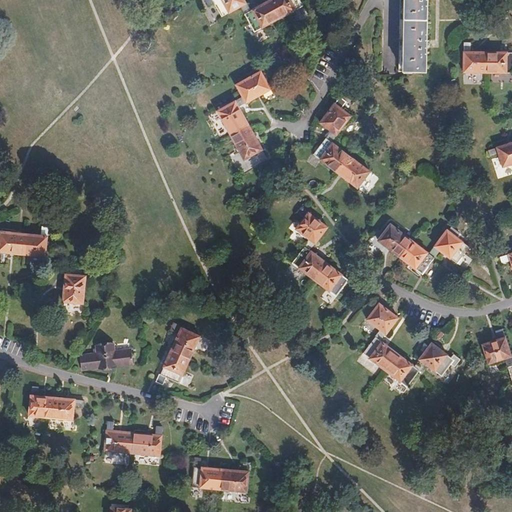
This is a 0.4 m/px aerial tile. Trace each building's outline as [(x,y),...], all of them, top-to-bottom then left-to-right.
[(239,7),(245,3),(242,0),(211,0),(213,4),(220,17),(239,7)] [(298,0),(271,0),(268,2),(277,18),(301,4),(298,0)] [(398,0),(397,71),(425,72),(425,47),(428,47),(428,40),(425,40),(426,0),(398,0)] [(277,18),(268,2),(249,12),(245,3),(239,7),(253,31),(277,18)] [(462,72),(488,73),(488,52),(469,52),(469,43),(462,43),(462,72)] [(511,52),(488,52),(488,73),(511,73),(511,52)] [(242,97),(245,103),(270,89),(260,72),(236,85),(242,97)] [(230,135),(248,125),(238,107),(245,103),(242,97),(216,111),(230,135)] [(318,123),(329,131),(334,135),(349,116),(338,108),(343,101),(338,97),(318,123)] [(261,150),(248,125),(230,135),(243,159),(256,152),(261,150)] [(334,135),(329,131),(312,154),(334,171),(347,155),(329,141),(334,135)] [(511,164),(511,142),(496,148),(498,154),(502,167),(511,164)] [(498,154),(496,148),(488,150),(489,156),(498,154)] [(265,157),(261,150),(256,152),(260,159),(265,157)] [(347,155),(334,171),(356,188),(369,172),(347,155)] [(297,213),(303,218),(307,213),(308,212),(302,207),(297,213)] [(307,213),(303,218),(294,229),(308,240),(313,244),(326,227),(307,213)] [(399,258),(412,242),(390,225),(377,241),(399,258)] [(40,235),(27,234),(25,255),(45,257),(48,228),(41,227),(40,235)] [(446,231),(434,247),(440,252),(457,264),(469,248),(456,238),(460,233),(451,227),(447,232),(446,231)] [(0,252),(25,255),(27,234),(0,231),(0,252)] [(313,244),(308,240),(291,263),(313,280),(326,264),(308,250),(313,244)] [(440,252),(434,247),(429,255),(412,242),(399,258),(422,275),(440,252)] [(501,263),(510,260),(508,255),(499,257),(501,263)] [(326,264),(313,280),(336,297),(348,281),(326,264)] [(83,304),(85,276),(65,274),(63,295),(54,295),(53,301),(83,304)] [(366,320),(380,330),(385,334),(397,318),(379,303),(366,320)] [(179,334),(171,351),(190,360),(200,336),(173,324),(171,330),(179,334)] [(385,334),(380,330),(362,354),(384,370),(396,354),(379,341),(385,334)] [(503,360),(510,357),(503,338),(481,345),(487,365),(503,360)] [(418,359),(424,364),(437,374),(446,362),(449,358),(430,343),(418,359)] [(132,365),(131,351),(114,352),(113,348),(97,349),(98,354),(81,356),(83,370),(132,365)] [(190,360),(171,351),(160,375),(167,378),(179,384),(190,360)] [(396,354),(384,370),(406,387),(424,364),(418,359),(413,367),(396,354)] [(449,358),(446,362),(453,368),(459,360),(452,354),(449,358)] [(511,364),(510,357),(503,360),(511,386),(511,364)] [(167,378),(160,375),(159,375),(156,383),(164,386),(167,378)] [(29,416),(45,417),(47,397),(37,396),(38,388),(31,387),(29,416)] [(47,397),(45,417),(72,420),(75,400),(47,397)] [(104,451),(132,454),(134,433),(113,431),(114,422),(107,422),(104,451)] [(134,433),(132,454),(160,456),(162,428),(156,427),(155,435),(134,433)] [(219,490),(221,469),(200,467),(200,459),(194,459),(192,488),(219,490)] [(242,472),(221,469),(219,490),(247,493),(249,464),(243,463),(242,472)]
